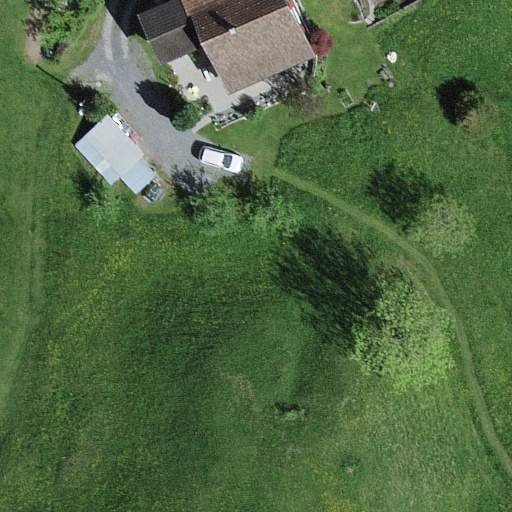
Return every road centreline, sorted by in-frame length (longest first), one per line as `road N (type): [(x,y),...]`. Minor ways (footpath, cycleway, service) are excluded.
road 1 (track): [(115,38),(73,90),(0,427)]
road 2 (track): [(127,0),(115,38),(127,96),(207,161)]
